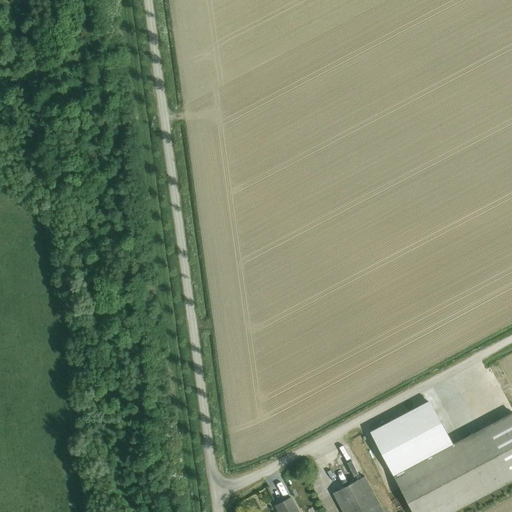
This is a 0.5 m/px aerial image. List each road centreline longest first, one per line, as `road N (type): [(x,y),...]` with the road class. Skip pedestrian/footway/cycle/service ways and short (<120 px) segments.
road 1 (track): [(7,0),(49,115),(128,241),(158,511)]
road 2 (unclassified): [(215,490),(148,0)]
road 3 (unclassified): [(215,490),(511,339)]
